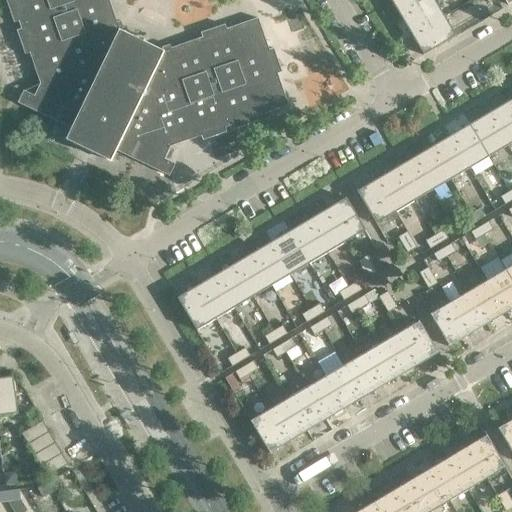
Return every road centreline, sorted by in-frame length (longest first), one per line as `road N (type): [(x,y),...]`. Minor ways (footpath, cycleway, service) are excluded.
road 1 (residential): [(131,257),(393,96)]
road 2 (residential): [(280,511),(275,504),(297,489),(511,359)]
road 3 (residential): [(0,330),(53,362),(139,511)]
road 4 (residential): [(131,257),(78,213),(0,185)]
road 5 (residential): [(393,96),(511,29)]
